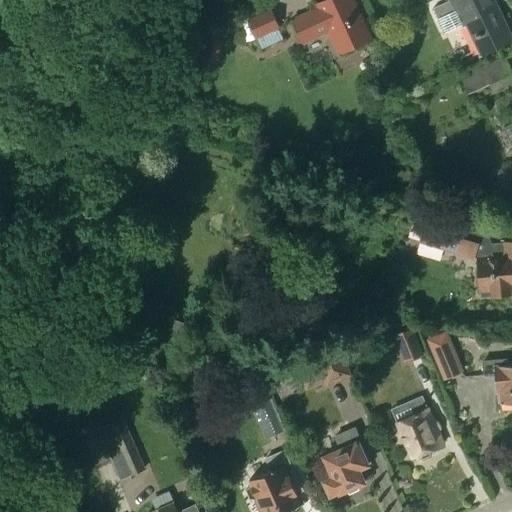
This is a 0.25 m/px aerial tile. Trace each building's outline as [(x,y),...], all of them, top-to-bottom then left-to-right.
[(351,0),(324,0),(317,4),(319,8),(293,21),(302,41),(329,29),(340,53),(370,39),(351,0)] [(511,38),(493,0),(449,0),(433,8),(445,34),(466,23),(481,54),(511,39),(511,38)] [(278,27),(270,10),(248,20),(256,38),(277,27),(278,27)] [(200,61),(215,66),(223,43),(208,38),(200,61)] [(468,95),(511,75),(511,72),(506,58),(461,78),(468,95)] [(465,225),(489,232),(492,219),(469,212),(469,213),(465,212),(461,222),(465,224),(465,225)] [(511,240),(491,243),(489,236),(427,216),(419,242),(476,259),(479,292),(491,290),(492,296),(511,294),(510,288),(511,287),(511,240)] [(174,320),(170,332),(183,336),(187,324),(174,320)] [(395,331),(404,352),(421,346),(413,325),(395,331)] [(315,326),(297,326),(298,342),(315,342),(315,326)] [(463,372),(450,339),(430,347),(444,380),(463,372)] [(338,346),(299,363),(307,382),(323,375),(327,384),(350,374),(338,346)] [(214,383),(236,378),(230,356),(209,362),(214,383)] [(511,358),(483,361),(484,375),(495,374),(496,390),(499,390),(500,402),(511,401),(511,358)] [(395,422),(410,458),(417,456),(424,458),(430,456),(432,449),(444,444),(429,408),(427,409),(422,396),(410,401),(416,414),(410,416),(405,404),(392,409),(397,421),(395,422)] [(255,407),(265,432),(283,424),(272,399),(255,407)] [(339,491),(339,493),(346,490),(350,493),(358,489),(358,485),(364,482),(358,469),(368,464),(358,442),(360,441),(354,427),(335,436),(341,449),(323,456),(332,477),(323,481),(330,495),(339,491)] [(144,469),(133,443),(109,453),(120,479),(144,469)] [(294,486),(298,484),(292,471),(288,473),(285,466),(289,464),(284,452),(267,460),(272,471),(249,481),(251,485),(248,486),(245,489),(249,498),(254,499),(256,498),(262,511),(284,511),(302,504),(294,486)] [(152,502),(156,510),(151,511),(197,511),(195,505),(178,511),(177,511),(169,494),(152,502)]
